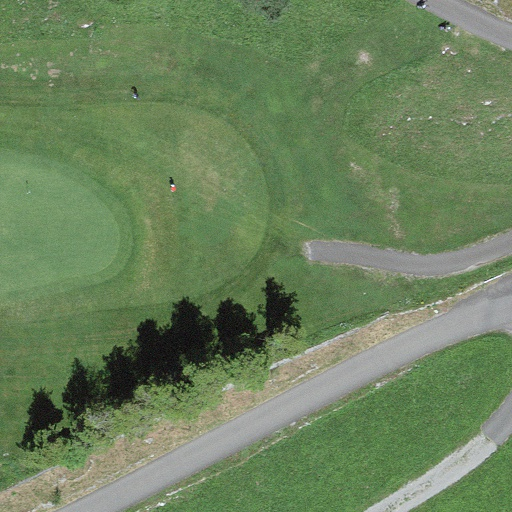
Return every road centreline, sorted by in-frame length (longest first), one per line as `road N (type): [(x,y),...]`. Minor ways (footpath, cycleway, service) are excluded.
road 1 (tertiary): [(511,288),(77,511)]
road 2 (unclassified): [(382,511),(439,477),(511,412)]
